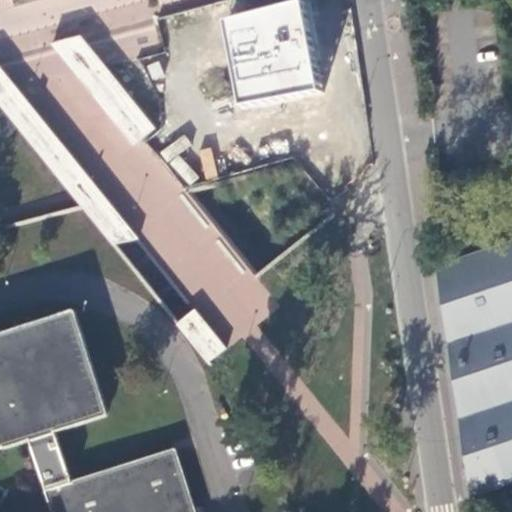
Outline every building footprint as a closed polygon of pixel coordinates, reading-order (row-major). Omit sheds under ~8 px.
[(228,22),(245,108),(324,93),(307,1),(228,22)] [(94,54),(82,39),(57,45),(51,46),(64,61),(77,77),(117,124),(137,148),(143,142),(149,136),(156,128),(124,89),(123,88),(99,60),(94,54)] [(93,223),(112,246),(138,240),(119,216),(102,195),(99,191),(94,185),(84,172),(41,118),(21,93),(6,76),(3,71),(0,68),(0,106),(2,109),(22,134),(31,145),(69,193),(75,200),(83,210),(93,223)] [(511,479),(511,241),(439,266),(473,492),(511,479)] [(229,353),(195,310),(175,325),(210,368),(229,353)] [(0,511),(195,511),(175,450),(150,458),(73,482),(56,430),(107,415),(75,312),(0,335),(0,511)]
